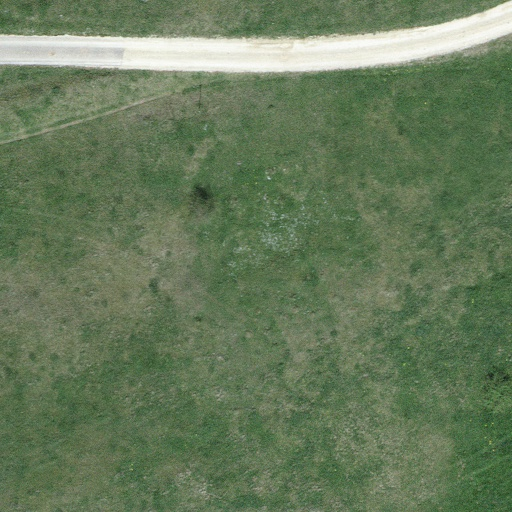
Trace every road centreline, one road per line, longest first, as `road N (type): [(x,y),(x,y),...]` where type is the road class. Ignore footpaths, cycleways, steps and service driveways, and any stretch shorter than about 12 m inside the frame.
road 1 (track): [(245,55),(419,49),(511,20)]
road 2 (track): [(0,54),(245,55)]
